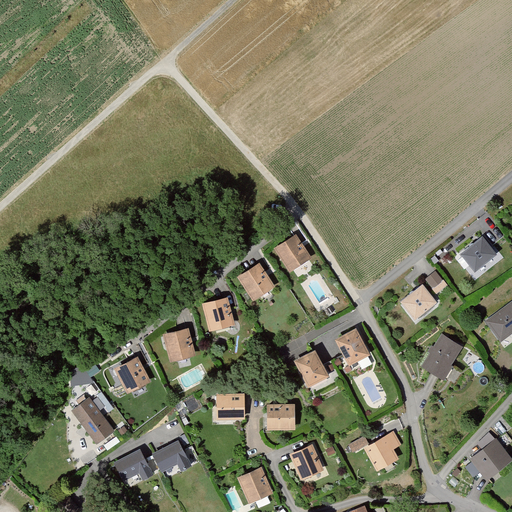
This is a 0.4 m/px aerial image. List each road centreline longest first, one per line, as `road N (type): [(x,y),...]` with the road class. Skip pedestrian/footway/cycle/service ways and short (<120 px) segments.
road 1 (track): [(233,0),(0,208)]
road 2 (residential): [(438,496),(401,377),(357,302)]
road 3 (track): [(299,212),(165,61)]
road 4 (residential): [(357,302),(511,178)]
